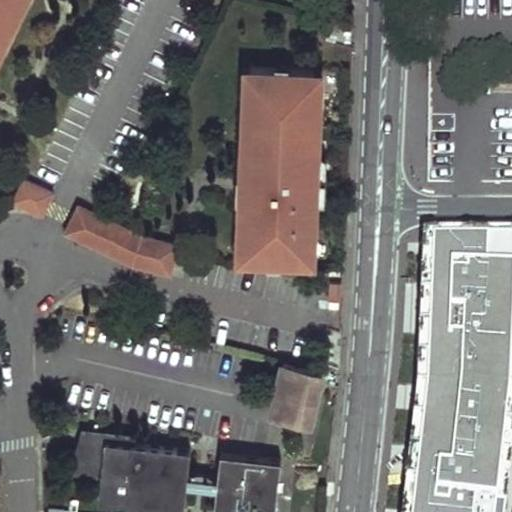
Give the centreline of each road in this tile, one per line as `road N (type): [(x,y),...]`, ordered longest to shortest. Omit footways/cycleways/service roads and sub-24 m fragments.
road 1 (secondary): [(353,511),(378,210)]
road 2 (secondary): [(378,210),(386,0)]
road 3 (residential): [(511,209),(378,210)]
